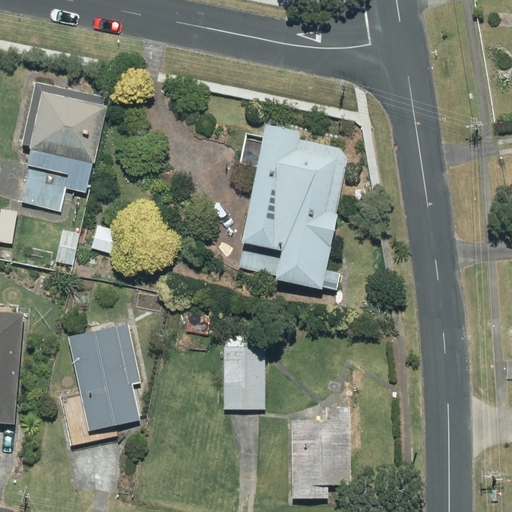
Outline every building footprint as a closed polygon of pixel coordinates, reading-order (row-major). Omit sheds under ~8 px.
[(44,90),(32,148),(33,148),(22,201),(62,210),(66,187),(87,192),(105,105),(44,90)] [(244,241),(251,242),(245,267),(280,275),(279,278),(338,291),(341,272),(329,269),(340,213),(329,210),(340,157),(300,148),(303,131),(269,123),(244,241)] [(96,218),(90,246),(118,252),(124,225),(96,218)] [(87,230),(62,225),(54,259),(79,265),(87,230)] [(158,291),(156,301),(171,304),(173,294),(158,291)] [(0,421),(17,422),(25,312),(0,310),(0,421)] [(189,330),(209,333),(212,316),(192,313),(189,330)] [(70,336),(90,431),(142,420),(134,384),(142,382),(130,323),(70,336)] [(224,346),(223,409),(266,409),(266,346),(224,346)] [(292,420),(294,498),(331,497),(330,484),(353,483),(351,406),(328,406),(328,419),(292,420)]
